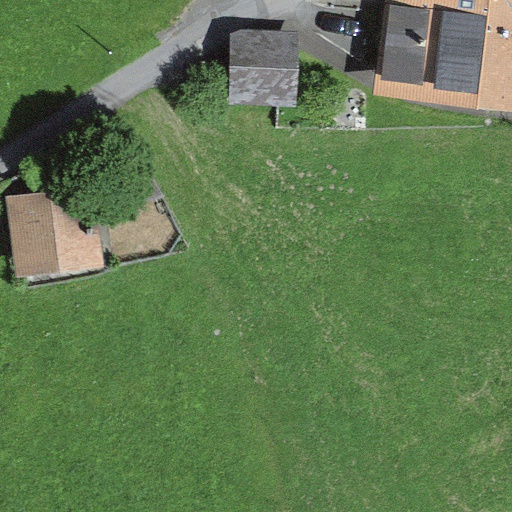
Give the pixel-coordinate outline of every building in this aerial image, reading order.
[(485,93),(494,0),(423,0),(423,8),(386,4),(378,81),(485,93)] [(511,0),(494,0),(485,93),(511,95),(511,0)] [(230,65),(282,68),(284,40),(232,37),(230,65)] [(282,68),(230,65),(228,100),(280,103),(282,68)] [(95,182),(18,186),(21,257),(99,253),(95,182)]
